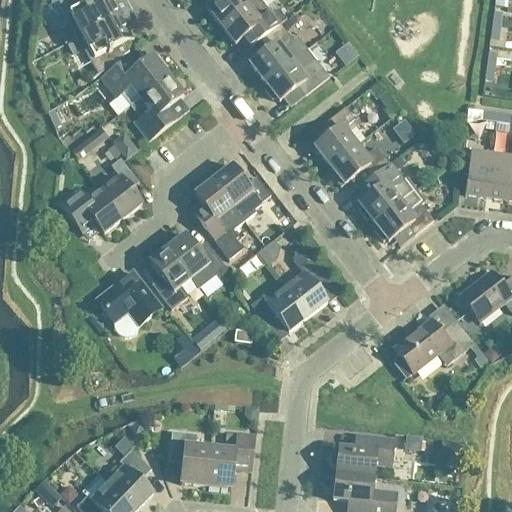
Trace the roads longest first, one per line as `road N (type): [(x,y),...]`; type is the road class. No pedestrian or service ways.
road 1 (residential): [(285,511),(295,381),(388,303)]
road 2 (residential): [(243,118),(388,303)]
road 3 (residential): [(106,265),(162,224),(159,183),(243,118)]
road 4 (residential): [(149,0),(243,118)]
road 5 (residential): [(388,303),(487,232),(511,234)]
